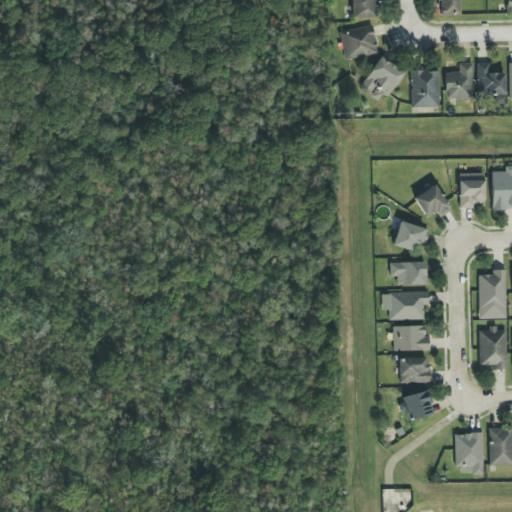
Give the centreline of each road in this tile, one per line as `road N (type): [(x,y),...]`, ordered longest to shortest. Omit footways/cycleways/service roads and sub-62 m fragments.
road 1 (residential): [(457,243),(464,400)]
road 2 (residential): [(408,0),(414,26),(426,32),(511,34)]
